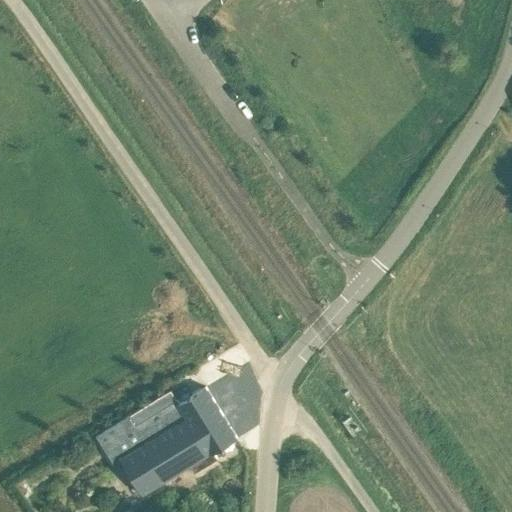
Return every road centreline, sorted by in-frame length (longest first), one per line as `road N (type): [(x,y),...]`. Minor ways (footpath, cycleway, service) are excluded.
road 1 (residential): [(359,289),(426,205),(511,57)]
road 2 (unclassified): [(375,511),(310,421),(276,404)]
road 3 (unclassified): [(276,404),(300,352),(359,289)]
